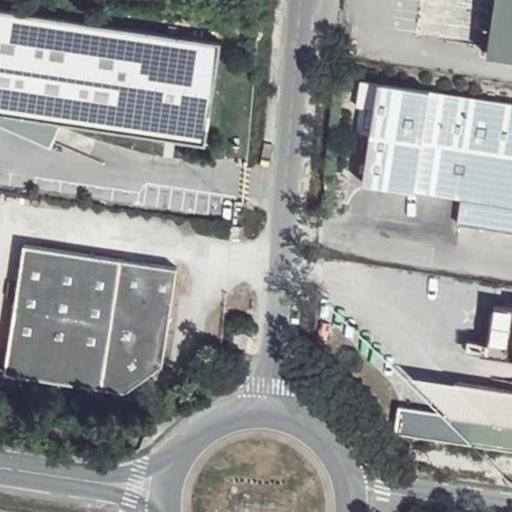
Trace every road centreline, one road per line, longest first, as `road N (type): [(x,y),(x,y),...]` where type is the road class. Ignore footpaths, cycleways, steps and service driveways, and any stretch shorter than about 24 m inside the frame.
road 1 (residential): [(305,0),(267,411)]
road 2 (unclassified): [(0,466),(165,490)]
road 3 (residential): [(511,508),(349,484)]
road 4 (unclassified): [(267,411),(220,418),(200,430),(171,467),(165,490)]
